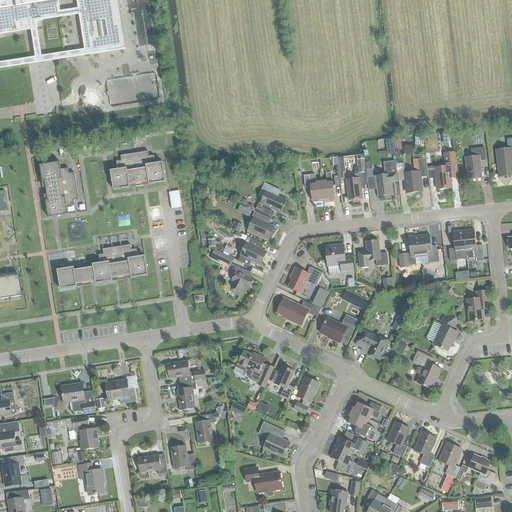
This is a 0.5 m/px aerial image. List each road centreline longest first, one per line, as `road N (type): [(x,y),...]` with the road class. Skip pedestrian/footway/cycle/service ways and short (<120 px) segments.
road 1 (residential): [(492,209),(296,233),(249,323)]
road 2 (residential): [(436,417),(471,343),(507,336),(492,209)]
road 3 (residential): [(128,511),(119,436),(157,418),(145,336)]
road 4 (residential): [(0,361),(145,336)]
road 5 (residential): [(306,511),(301,462),(346,376)]
